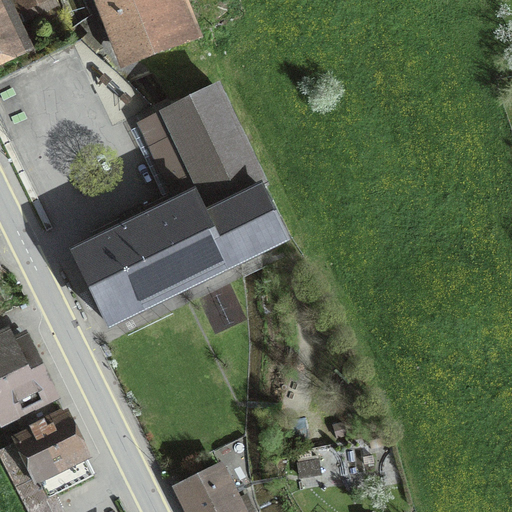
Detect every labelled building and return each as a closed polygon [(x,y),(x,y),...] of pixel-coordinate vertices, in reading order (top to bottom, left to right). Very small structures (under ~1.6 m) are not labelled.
[(0,0),(0,57),(23,46),(13,27),(58,5),(55,0),(0,0)] [(112,0),(135,59),(197,35),(183,0),(112,0)] [(217,87),(142,123),(179,202),(83,248),(93,270),(86,273),(111,324),(285,240),(261,191),(266,188),(217,87)] [(13,344),(8,333),(0,337),(0,416),(2,422),(17,415),(23,427),(30,424),(35,434),(0,450),(0,452),(29,511),(62,511),(55,495),(94,476),(67,421),(65,422),(52,397),(54,396),(26,337),(13,344)] [(190,500),(185,503),(189,511),(243,511),(220,465),(182,484),(183,485),(190,500)]
